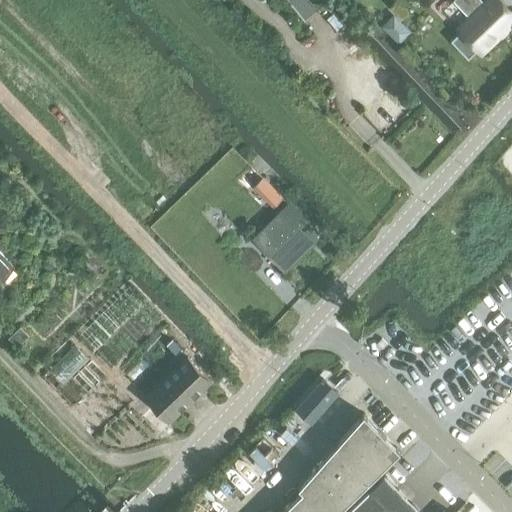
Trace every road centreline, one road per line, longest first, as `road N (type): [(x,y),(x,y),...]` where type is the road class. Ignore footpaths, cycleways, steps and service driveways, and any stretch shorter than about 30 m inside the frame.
road 1 (residential): [(266,372),(0,90)]
road 2 (track): [(381,245),(161,0)]
road 3 (unclassified): [(507,511),(337,339),(305,330)]
road 4 (unclassified): [(136,511),(266,372)]
road 5 (unclassified): [(381,245),(491,122)]
